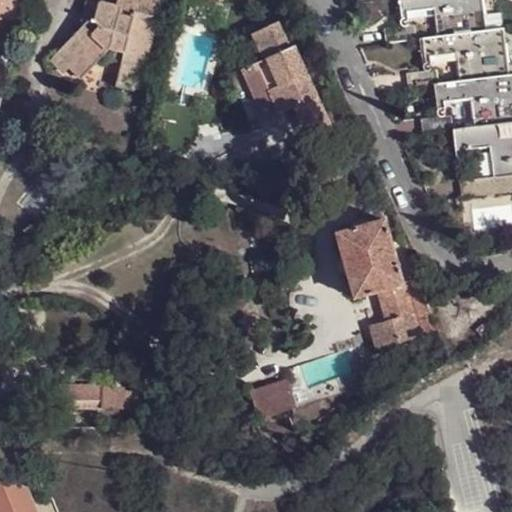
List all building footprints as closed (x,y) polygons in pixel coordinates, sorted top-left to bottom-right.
[(119,0),(119,2),(106,0),(98,0),(96,12),(83,26),(58,53),(71,67),(84,78),(103,58),(112,48),(126,51),(122,63),(116,86),(134,90),(140,67),(145,68),(162,0),(119,0)] [(98,0),(90,0),(90,1),(83,26),(96,12),(98,0)] [(482,18),(480,0),(397,0),(400,30),(384,33),(384,44),(414,42),(412,16),(434,13),(436,39),(484,33),(482,18)] [(496,17),(482,18),(484,33),(498,33),(496,17)] [(261,58),(293,44),(281,19),(250,34),(261,58)] [(509,80),(504,32),(498,33),(484,33),(436,39),(418,42),(421,74),(407,76),(408,91),(434,88),(437,88),(435,60),(456,59),(459,85),(509,80)] [(291,106),(318,94),(295,44),(293,44),(261,58),(240,69),(262,120),(291,106)] [(103,58),(122,63),(126,51),(112,48),(103,58)] [(68,71),(71,67),(58,53),(53,58),(68,71)] [(511,79),(509,80),(459,85),(437,88),(434,88),(435,122),(421,124),(422,137),(451,135),(450,106),(472,105),(474,132),(500,129),(511,128),(511,79)] [(318,94),(291,106),(299,125),(326,113),(318,94)] [(326,113),(299,125),(306,139),(333,127),(326,113)] [(511,139),(501,141),(500,129),(474,132),(451,135),(454,156),(489,152),(493,182),(511,179),(511,139)] [(511,194),(511,179),(493,182),(457,186),(458,200),(511,194)] [(337,234),(354,298),(383,291),(403,285),(396,261),(392,240),(385,221),(337,234)] [(400,239),(392,240),(396,261),(408,259),(400,239)] [(417,281),(408,259),(396,261),(403,285),(417,281)] [(417,336),(437,331),(417,281),(403,285),(417,336)] [(375,349),(417,336),(403,285),(383,291),(385,296),(379,299),(386,323),(370,328),(375,349)] [(287,379),(253,390),(259,420),(297,407),(287,379)] [(58,386),(57,410),(110,409),(110,394),(103,393),(103,387),(58,386)] [(110,409),(126,408),(126,394),(110,394),(110,409)] [(0,511),(29,511),(26,505),(30,503),(24,488),(20,490),(0,483),(0,511)]
